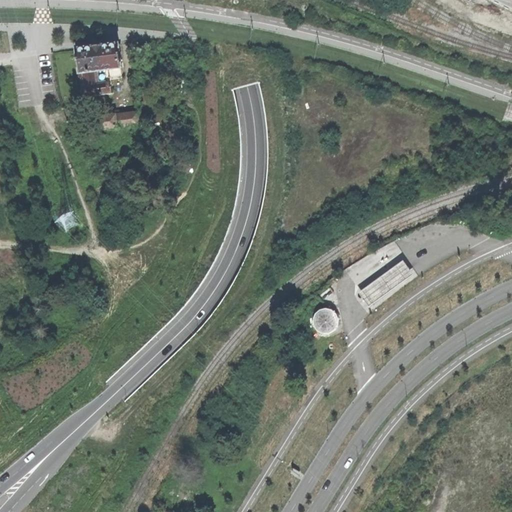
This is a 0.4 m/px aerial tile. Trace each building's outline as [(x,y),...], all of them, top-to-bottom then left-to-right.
[(82,97),(112,94),(110,79),(121,78),(120,69),(121,69),(118,44),(75,49),(78,74),(79,74),(80,81),(82,97)] [(138,125),(137,114),(100,118),(101,129),(138,125)] [(98,115),(88,116),(90,130),(99,129),(98,115)] [(375,308),(420,276),(410,262),(365,293),(375,308)] [(332,334),(336,332),(338,329),(340,325),(340,321),(339,317),(336,314),(333,311),(329,310),(325,310),(322,311),(318,314),(316,317),(315,321),(315,326),(317,329),(320,332),(324,334),(328,335),(332,334)]
